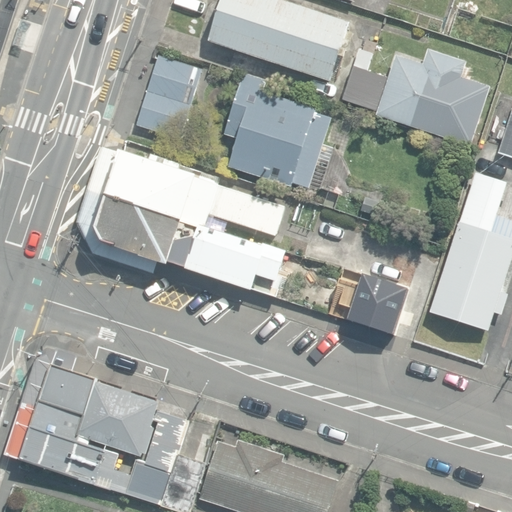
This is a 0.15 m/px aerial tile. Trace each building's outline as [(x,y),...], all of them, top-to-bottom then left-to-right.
[(0,0),(0,68),(22,0),(0,0)] [(224,0),(211,41),(333,82),(352,23),(282,0),(224,0)] [(361,49),(355,65),(370,70),(384,30),(364,23),(358,37),(368,41),(364,51),(361,49)] [(410,39),(386,30),(380,46),(404,55),(410,39)] [(376,116),(469,147),(489,89),(462,80),(469,62),(430,49),(425,64),(397,55),(376,116)] [(162,56),(150,92),(193,106),(204,70),(162,56)] [(344,100),(378,111),(389,77),(355,66),(344,100)] [(294,183),(311,188),(333,119),(316,114),(318,109),(265,92),(269,80),(246,73),(226,135),(240,139),(231,167),(293,187),(294,183)] [(193,106),(150,92),(139,124),(182,139),(193,106)] [(511,115),(500,154),(511,158),(511,115)] [(106,144),(92,188),(206,224),(210,211),(279,233),(288,205),(200,178),(202,172),(154,157),(154,159),(106,144)] [(503,315),(510,293),(503,291),(511,263),(511,219),(497,215),(507,183),(475,173),(431,312),(490,331),(496,312),(503,315)] [(185,219),(91,189),(80,223),(96,254),(155,274),(159,261),(171,265),(172,262),(185,219)] [(367,195),(362,210),(389,219),(393,204),(367,195)] [(265,246),(185,219),(172,262),(273,296),(288,251),(265,244),(265,246)] [(354,321),(396,336),(412,289),(387,281),(383,292),(366,286),(354,321)] [(98,379),(54,364),(42,401),(86,415),(98,379)] [(162,402),(98,379),(86,415),(78,440),(104,449),(106,444),(143,457),(144,453),(148,454),(157,428),(153,427),(162,402)] [(86,415),(42,401),(34,425),(78,440),(86,415)] [(126,492),(163,505),(181,453),(192,421),(160,410),(156,421),(159,422),(147,461),(138,458),(126,492)] [(78,440),(34,425),(22,459),(118,492),(124,473),(116,470),(121,454),(104,449),(78,440)] [(201,498),(243,511),(330,511),(341,480),(285,461),(287,455),(240,439),(238,446),(220,440),(201,498)] [(181,453),(163,505),(185,511),(192,511),(209,462),(181,453)]
